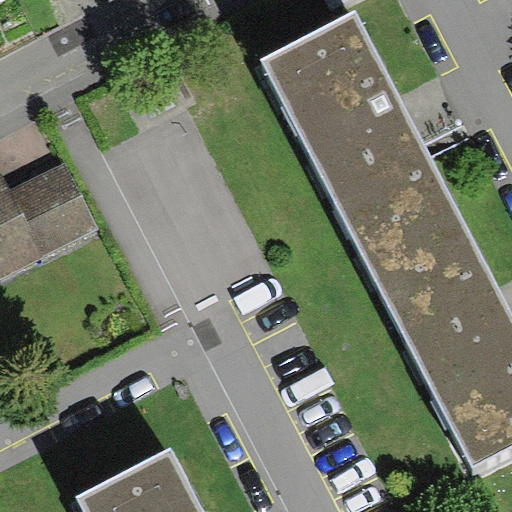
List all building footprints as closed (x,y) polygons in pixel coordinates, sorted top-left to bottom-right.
[(440,23),(408,37),(432,90),(463,76),(440,23)] [(268,89),(377,297),(460,253),(354,45),(268,89)] [(509,254),(511,252),(511,169),(500,140),(467,153),(509,254)] [(0,285),(93,237),(58,170),(6,198),(0,186),(0,285)] [(511,473),(511,349),(460,253),(377,297),(478,491),(511,473)] [(114,511),(185,511),(171,483),(114,511)]
